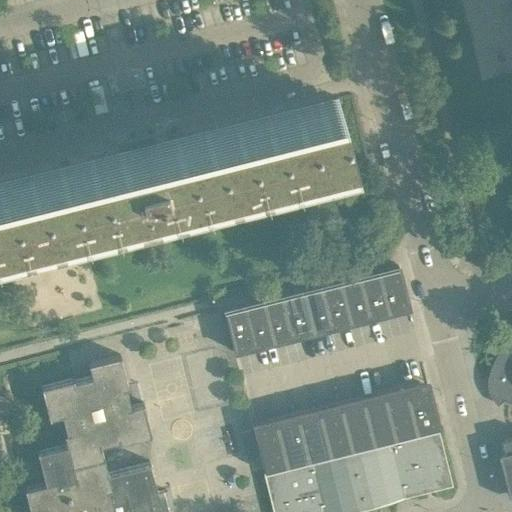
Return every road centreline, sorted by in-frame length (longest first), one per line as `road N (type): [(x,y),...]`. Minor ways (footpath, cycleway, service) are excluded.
road 1 (residential): [(433,298),(360,0)]
road 2 (residential): [(484,511),(433,298)]
